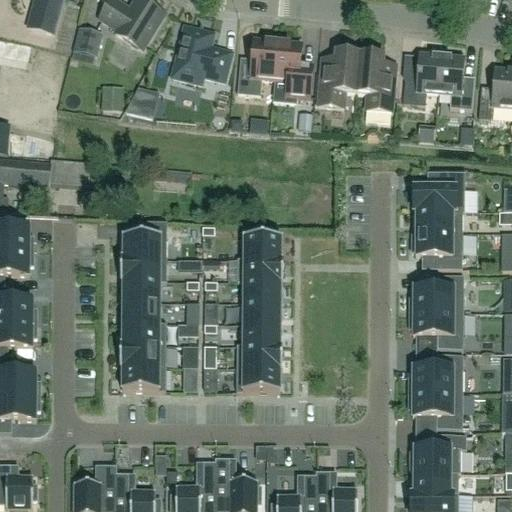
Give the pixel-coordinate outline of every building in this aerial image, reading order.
[(29,15),(24,32),(53,40),(62,6),(48,2),(43,19),(29,15)] [(98,23),(116,34),(113,38),(141,55),(163,19),(136,2),(128,15),(122,11),(122,10),(110,3),(98,23)] [(72,54),(94,59),(99,36),(77,30),(72,54)] [(199,89),(201,81),(223,86),(230,57),(209,52),(212,38),(183,31),(170,82),(199,89)] [(0,80),(12,83),(20,44),(0,40),(0,80)] [(273,85),(276,47),(252,44),(250,71),(238,70),(236,99),(259,101),(260,84),(273,85)] [(273,85),(271,107),(295,109),(295,104),(308,105),(310,76),(311,67),(299,66),(300,49),(276,47),(273,85)] [(319,79),(316,111),(342,113),(344,97),(355,98),(358,58),(356,58),(353,58),(350,58),(350,55),(349,52),(346,51),(343,50),(340,51),(337,54),(337,56),(334,56),(334,62),(321,61),(319,79)] [(358,58),(355,98),(365,99),(364,115),(390,117),(393,88),(395,68),(381,67),(382,60),(379,60),(379,57),(377,55),(375,53),(371,53),(368,54),(366,56),(365,59),(358,58)] [(437,99),(440,61),(418,59),(415,86),(403,85),(401,109),(424,111),(425,98),(437,99)] [(440,61),(437,99),(449,100),(448,113),(470,115),(472,91),(460,90),(463,63),(440,61)] [(511,114),(511,109),(511,75),(493,74),(491,101),(479,100),(477,124),(489,125),(490,112),(511,114)] [(295,112),(293,130),(306,131),(307,113),(295,112)] [(247,140),(263,141),(263,121),(248,120),(247,140)] [(0,162),(0,186),(48,192),(48,191),(59,192),(61,165),(52,164),(50,164),(49,168),(0,162)] [(413,216),(414,216),(461,216),(463,216),(463,178),(426,178),(425,192),(413,192),(413,216)] [(288,199),(314,199),(314,187),(288,186),(288,199)] [(461,216),(414,216),(414,238),(461,238),(461,216)] [(0,255),(32,256),(32,242),(28,242),(28,232),(4,232),(4,220),(0,219),(0,255)] [(122,240),(122,263),(165,264),(165,227),(136,227),(136,240),(122,240)] [(213,232),(201,232),(201,240),(213,241),(213,232)] [(410,240),(410,258),(414,258),(414,262),(436,262),(436,274),(461,274),(461,262),(461,238),(414,238),(414,240),(410,240)] [(242,264),(280,265),(280,242),(242,241),(242,264)] [(0,291),(3,292),(4,280),(28,280),(28,271),(32,271),(32,256),(0,255),(0,291)] [(165,285),(165,264),(122,263),(119,263),(119,285),(165,285)] [(282,265),(280,265),(242,264),(236,264),(236,286),(281,286),(282,265)] [(210,265),(210,273),(219,273),(219,265),(210,265)] [(408,303),(408,317),(462,318),(462,281),(436,281),(436,294),(412,294),(412,303),(408,303)] [(121,287),(121,307),(158,307),(159,287),(165,287),(165,285),(119,285),(119,287),(121,287)] [(197,286),(185,286),(185,295),(197,295),(197,286)] [(216,295),(216,287),(203,286),(203,295),(216,295)] [(281,288),(281,286),(236,286),(236,288),(242,288),(242,308),(279,308),(279,288),(281,288)] [(7,292),(3,292),(0,291),(0,328),(35,329),(35,314),(31,314),(31,305),(7,305),(7,292)] [(158,328),(158,307),(121,307),(121,328),(158,328)] [(279,308),(242,308),(242,329),(279,329),(279,308)] [(203,312),(203,323),(217,323),(217,312),(215,312),(203,312)] [(462,318),(408,317),(408,332),(411,332),(411,341),(436,341),(436,354),(462,355),(462,318)] [(0,364),(7,365),(7,353),(31,353),(31,343),(35,343),(35,329),(0,328),(0,364)] [(121,328),(121,350),(164,350),(164,329),(158,328),(121,328)] [(215,329),(203,329),(203,338),(215,338),(215,329)] [(279,329),(242,329),(241,351),(279,351),(279,329)] [(164,350),(121,350),(119,350),(119,371),(164,372),(164,350)] [(235,351),(235,372),(281,373),(281,351),(279,351),(241,351),(235,351)] [(203,361),(202,372),(215,372),(215,362),(203,361)] [(407,383),(407,397),(461,398),(462,361),(436,361),(435,374),(411,374),(411,383),(407,383)] [(11,365),(7,365),(0,364),(0,401),(39,401),(39,387),(35,387),(35,377),(11,377),(11,365)] [(184,373),(196,373),(196,365),(184,364),(184,373)] [(164,372),(119,371),(119,373),(121,373),(121,396),(164,397),(164,372)] [(202,372),(202,383),(216,383),(216,372),(215,372),(202,372)] [(281,373),(235,372),(235,397),(278,397),(278,375),(281,375),(281,373)] [(461,398),(407,397),(407,412),(411,412),(411,421),(435,422),(435,435),(461,435),(461,398)] [(39,416),(39,401),(0,401),(0,438),(10,438),(10,425),(35,425),(35,416),(39,416)] [(412,475),(412,477),(459,478),(459,455),(465,455),(465,441),(435,440),(435,454),(412,453),(412,457),(408,457),(408,475),(412,475)] [(255,464),(264,464),(264,451),(255,451),(255,464)] [(215,464),(215,468),(214,511),(254,511),(254,509),(259,509),(259,491),(254,491),(254,485),(228,485),(228,464),(215,464)] [(214,511),(215,468),(202,468),(202,492),(174,492),(174,501),(169,501),(169,511),(214,511)] [(31,511),(31,505),(35,505),(35,489),(31,489),(31,482),(9,482),(9,470),(0,469),(0,509),(4,510),(4,511),(31,511)] [(113,511),(114,471),(101,471),(101,488),(74,488),(73,511),(113,511)] [(114,471),(113,511),(157,511),(158,507),(153,507),(154,496),(126,496),(127,479),(115,479),(115,471),(114,471)] [(315,476),(315,480),(315,511),(355,511),(355,494),(328,494),(328,477),(315,476)] [(412,477),(412,499),(450,499),(457,499),(457,478),(412,477)] [(315,511),(315,480),(302,480),(302,501),(275,501),(275,509),(270,509),(270,511),(315,511)] [(450,499),(412,499),(410,499),(409,511),(457,511),(457,499),(450,499)]
